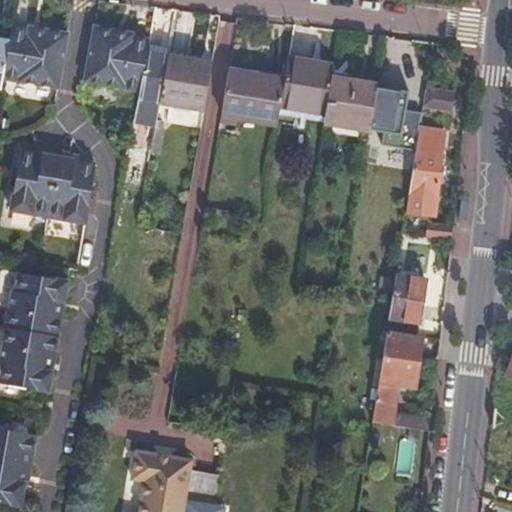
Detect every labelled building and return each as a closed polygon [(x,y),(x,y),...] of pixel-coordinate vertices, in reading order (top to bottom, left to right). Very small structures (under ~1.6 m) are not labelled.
[(28,35),(12,32),(10,42),(2,84),(58,94),(67,38),(40,34),(39,38),(28,35)] [(147,53),(148,48),(132,45),(116,43),(116,37),(95,32),(85,89),(139,99),(139,97),(147,53)] [(116,43),(132,45),(133,39),(116,37),(116,43)] [(0,96),(2,84),(10,42),(0,40),(0,96)] [(147,53),(169,57),(170,49),(148,45),(148,48),(147,53)] [(169,57),(147,53),(139,97),(139,99),(135,123),(156,127),(157,120),(161,103),(169,57)] [(213,64),(169,57),(161,103),(204,111),(213,64)] [(290,59),(286,83),(281,109),(328,118),(335,80),(337,67),(323,65),(311,63),(290,59)] [(286,83),(230,72),(222,117),(278,127),(281,109),(286,83)] [(335,80),(328,118),(327,124),(372,132),(379,87),(335,80)] [(418,153),(421,130),(424,114),(408,112),(412,92),(379,87),(372,132),(386,134),(384,147),(418,153)] [(428,93),(425,110),(454,114),(457,97),(428,93)] [(163,121),(157,120),(156,127),(152,152),(159,153),(163,129),(162,129),(163,121)] [(450,135),(421,130),(418,153),(408,214),(436,218),(450,135)] [(37,157),(36,161),(35,165),(44,166),(45,158),(37,157)] [(35,165),(36,161),(21,159),(10,216),(85,228),(96,171),(81,169),(81,172),(74,171),(75,163),(45,158),(44,166),(35,165)] [(81,172),(81,169),(82,163),(75,163),(74,171),(81,172)] [(455,231),(432,228),(430,243),(454,246),(455,231)] [(427,284),(397,280),(390,321),(420,326),(427,284)] [(61,309),(64,310),(67,290),(20,281),(16,298),(12,298),(0,363),(0,365),(4,366),(1,384),(49,393),(54,370),(50,369),(53,355),(57,355),(61,327),(58,326),(61,309)] [(416,390),(424,339),(388,334),(373,427),(430,435),(432,422),(396,416),(400,388),(416,390)] [(28,463),(34,464),(38,436),(0,429),(0,504),(21,508),(25,484),(28,463)] [(188,460),(163,455),(137,450),(132,478),(145,480),(139,511),(222,511),(223,507),(181,500),(188,460)] [(31,484),(34,464),(28,463),(25,484),(31,484)]
